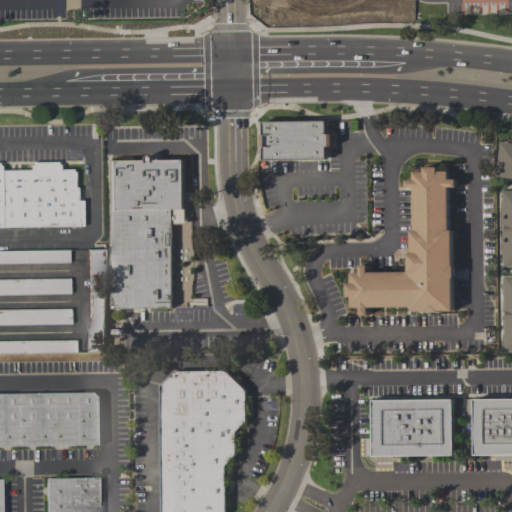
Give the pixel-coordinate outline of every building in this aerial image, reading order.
[(262,123),(325,121),(326,160),(263,162),(262,123)] [(501,142),(511,143),(511,179),(496,177),(501,142)] [(109,164),(182,162),(183,210),(171,210),(173,312),(111,313),(109,164)] [(0,231),(82,230),(82,201),(74,202),(74,170),(60,171),(60,166),(57,166),(57,164),(32,164),(32,167),(30,167),(30,172),(1,173),(1,169),(0,169),(0,231)] [(408,273),(407,253),(411,253),(411,231),(413,231),(412,189),(406,189),(406,182),(412,182),(412,173),(422,172),(422,168),(437,168),(437,175),(446,175),(446,183),(453,183),(453,187),(446,188),(447,231),(453,231),(456,315),(412,316),(411,310),(371,312),(372,318),(360,319),(360,311),(349,311),(349,301),(345,301),(345,284),(351,284),(351,272),(359,271),(358,266),(369,266),(369,274),(408,273)] [(511,268),(504,268),(503,192),(511,191),(511,268)] [(104,250),(105,351),(90,352),(89,251),(104,250)] [(69,263),(0,264),(0,251),(69,251),(69,263)] [(505,353),(511,352),(511,275),(503,276),(505,353)] [(0,280),(70,279),(70,294),(0,295),(0,280)] [(0,310),(70,310),(70,325),(0,325),(0,310)] [(74,352),(0,353),(0,342),(74,341),(74,352)] [(174,373),(160,388),(162,511),(227,511),(227,466),(237,458),(235,437),(248,425),(248,393),(225,373),(174,373)] [(0,395),(95,394),(102,400),(102,448),(0,449),(0,395)] [(511,399),(511,457),(474,457),(473,400),(511,399)] [(453,400),(454,456),(373,457),(372,401),(453,400)] [(46,511),(46,481),(101,479),(101,511),(46,511)]
